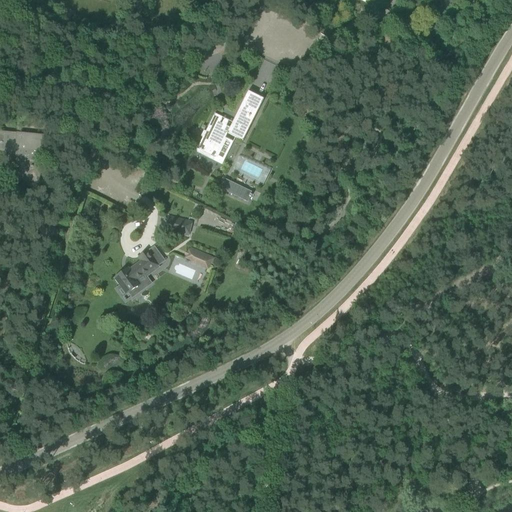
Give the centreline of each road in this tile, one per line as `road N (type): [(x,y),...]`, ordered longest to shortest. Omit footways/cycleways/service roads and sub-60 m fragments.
road 1 (tertiary): [(0,472),(266,350),(325,306),(414,200),(511,32)]
road 2 (track): [(80,193),(0,452)]
road 3 (track): [(296,358),(321,360),(391,335),(410,346),(432,389),(451,397),(511,396)]
road 4 (track): [(259,395),(155,511)]
road 5 (track): [(391,335),(511,259)]
road 6 (track): [(260,511),(288,375)]
